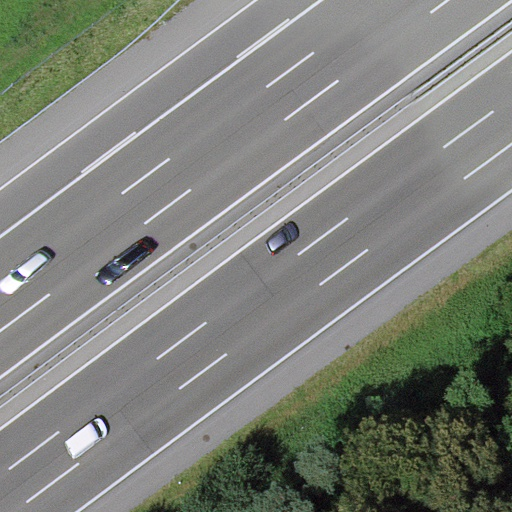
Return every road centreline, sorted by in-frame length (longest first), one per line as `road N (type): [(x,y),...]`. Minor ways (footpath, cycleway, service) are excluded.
road 1 (motorway): [(0,499),(511,121)]
road 2 (motorway): [(419,0),(0,308)]
